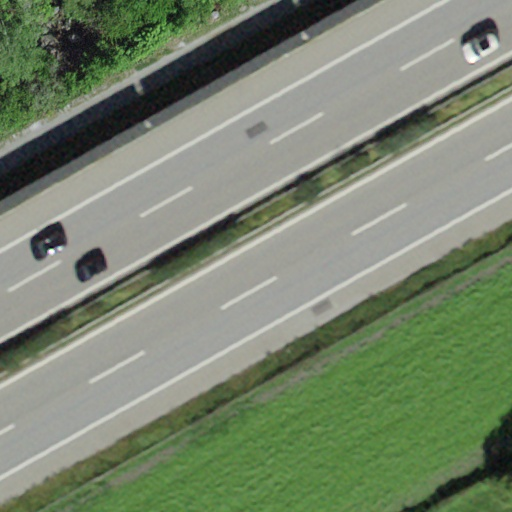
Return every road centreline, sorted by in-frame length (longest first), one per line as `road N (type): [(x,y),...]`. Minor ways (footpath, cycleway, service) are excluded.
road 1 (motorway): [(511,9),(0,297)]
road 2 (motorway): [(0,437),(511,149)]
